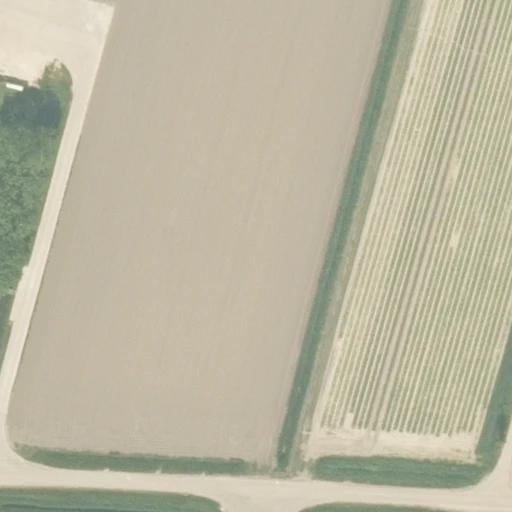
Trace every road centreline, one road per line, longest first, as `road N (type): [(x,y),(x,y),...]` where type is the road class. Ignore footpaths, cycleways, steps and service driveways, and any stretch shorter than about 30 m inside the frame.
road 1 (unclassified): [(272,489),(0,475)]
road 2 (unclassified): [(511,502),(272,489)]
